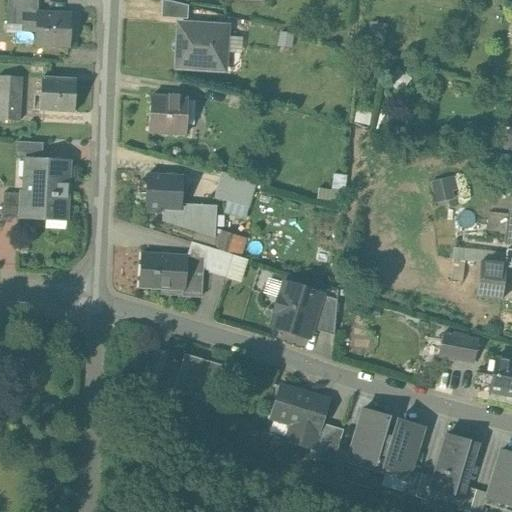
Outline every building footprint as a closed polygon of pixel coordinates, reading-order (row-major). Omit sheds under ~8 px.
[(22,26),(22,13),(36,14),(36,13),(37,13),(37,0),(7,0),(7,25),(22,26)] [(187,6),(170,2),(161,0),(161,17),(186,18),(187,6)] [(69,47),(71,15),(37,13),(36,13),(36,14),(22,13),(22,26),(21,31),(35,31),(34,46),(68,47),(69,47)] [(179,24),(178,38),(176,68),(224,71),(226,28),(226,27),(179,24)] [(230,36),(230,51),(242,51),(241,36),(230,36)] [(0,76),(0,120),(18,122),(21,78),(0,76)] [(75,80),(41,79),(40,111),(74,113),(75,80)] [(150,97),(148,128),(148,132),(149,132),(185,134),(187,99),(179,98),(178,97),(170,97),(167,97),(167,98),(166,98),(150,97)] [(42,143),(22,142),(17,142),(16,159),(42,160),(42,143)] [(18,219),(66,221),(68,161),(42,160),(16,159),(15,194),(19,194),(18,219)] [(213,197),(234,203),(235,203),(248,207),(255,182),(220,172),(213,197)] [(162,221),(179,226),(214,237),(216,206),(181,204),(182,177),(147,175),(146,175),(145,183),(138,182),(138,183),(138,192),(145,193),(144,211),(162,212),(162,221)] [(433,178),(435,199),(460,197),(458,175),(433,178)] [(18,219),(19,194),(15,194),(3,193),(2,218),(18,219)] [(240,257),(245,238),(222,231),(216,250),(232,255),(240,257)] [(214,258),(216,250),(191,242),(186,257),(214,258)] [(214,258),(209,272),(225,277),(232,255),(216,250),(214,258)] [(182,296),(200,297),(202,269),(208,270),(208,272),(209,272),(214,258),(186,257),(141,254),(139,287),(182,290),(182,296)] [(481,261),(478,292),(477,296),(478,297),(499,299),(503,264),(481,261)] [(267,277),(263,291),(274,295),(279,281),(267,277)] [(322,295),(289,285),(283,284),(279,298),(277,298),(273,311),(275,312),(271,326),(308,338),(308,337),(311,329),(322,295)] [(337,300),(322,295),(311,329),(334,336),(337,300)] [(438,355),(442,356),(443,356),(474,362),(478,340),(477,340),(443,334),(438,355)] [(168,352),(157,349),(156,349),(155,349),(149,368),(146,367),(145,370),(148,371),(147,374),(160,378),(168,352)] [(210,406),(221,371),(221,370),(222,365),(221,365),(220,368),(187,358),(185,357),(186,355),(184,354),(179,373),(177,373),(171,392),(209,403),(209,405),(210,406)] [(511,361),(495,358),(494,358),(488,392),(511,395),(511,361)] [(312,448),(320,423),(327,400),(281,386),(270,419),(291,425),(286,440),(312,448)] [(397,421),(389,449),(380,446),(388,418),(362,410),(346,464),(407,482),(423,428),(397,421)] [(309,457),(320,460),(321,460),(333,464),(343,430),(320,423),(312,448),(309,457)] [(430,489),(461,498),(477,444),(447,435),(430,489)] [(511,511),(511,454),(500,451),(484,505),(511,511)]
